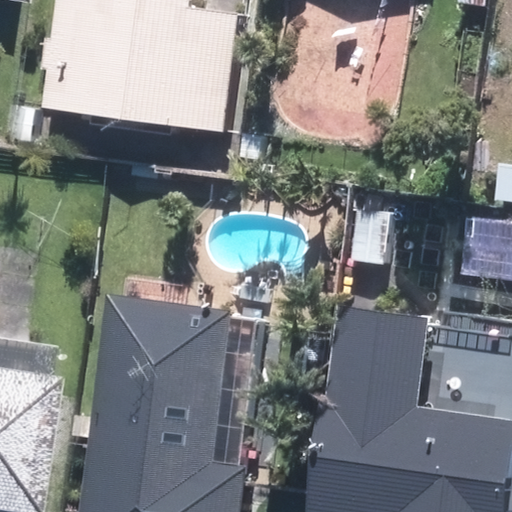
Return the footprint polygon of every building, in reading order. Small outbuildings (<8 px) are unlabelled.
[(65,0),(49,111),(237,139),(254,19),(202,12),(203,0),(65,0)] [(393,208),(360,206),(357,260),(390,262),(393,208)] [(119,292),(88,511),(251,511),(279,314),(119,292)] [(511,511),(511,420),(441,411),(454,321),(362,308),(333,511),(511,511)] [(0,336),(0,511),(44,511),(68,345),(0,336)]
